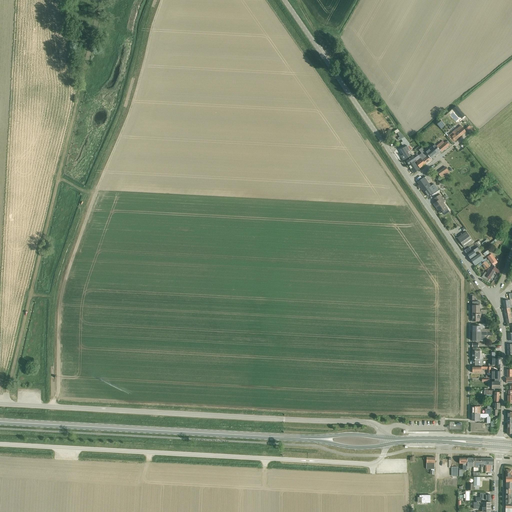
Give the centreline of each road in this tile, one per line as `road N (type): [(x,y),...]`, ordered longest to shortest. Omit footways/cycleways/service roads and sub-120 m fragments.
road 1 (track): [(5,404),(100,0)]
road 2 (tertiary): [(489,295),(283,0)]
road 3 (primary): [(314,438),(0,421)]
road 4 (unclassified): [(284,419),(0,404)]
road 5 (unclassified): [(281,459),(0,444)]
road 6 (residential): [(281,459),(371,464),(389,441)]
